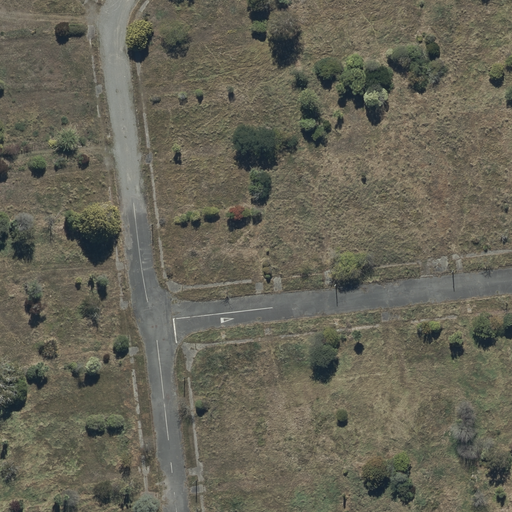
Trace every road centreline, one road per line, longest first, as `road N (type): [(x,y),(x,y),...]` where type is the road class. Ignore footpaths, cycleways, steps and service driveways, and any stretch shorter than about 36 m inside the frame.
road 1 (track): [(159,319),(511,279)]
road 2 (track): [(159,319),(141,278),(114,38),(122,0)]
road 3 (track): [(178,511),(159,319)]
